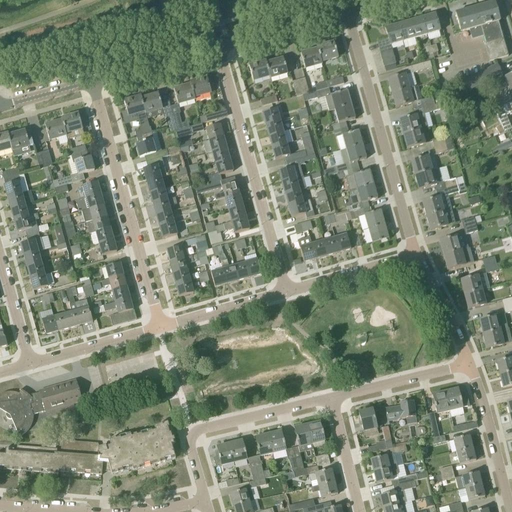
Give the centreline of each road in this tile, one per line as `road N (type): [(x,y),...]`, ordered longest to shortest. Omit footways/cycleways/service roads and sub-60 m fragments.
road 1 (residential): [(409,255),(342,6)]
road 2 (residential): [(281,289),(211,43)]
road 3 (residential): [(154,325),(84,79)]
road 4 (residential): [(202,494),(192,450),(200,427),(325,394)]
road 5 (residential): [(506,511),(464,357)]
road 6 (residential): [(325,394),(464,357)]
road 7 (residential): [(281,289),(409,255)]
road 8 (residential): [(154,325),(281,289)]
road 9 (tertiary): [(84,79),(211,43)]
road 10 (residential): [(28,364),(154,325)]
road 11 (tertiary): [(224,40),(342,6)]
road 12 (residential): [(357,511),(325,394)]
